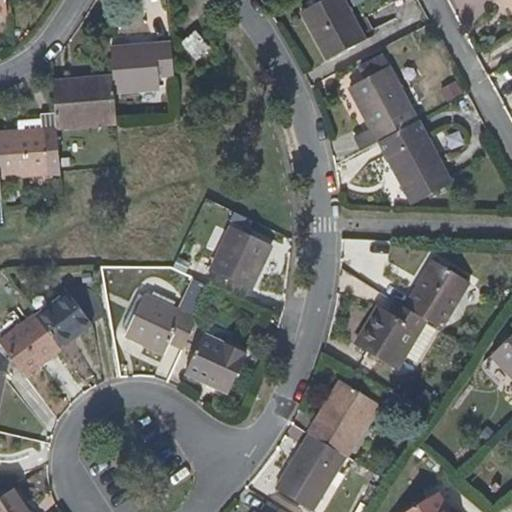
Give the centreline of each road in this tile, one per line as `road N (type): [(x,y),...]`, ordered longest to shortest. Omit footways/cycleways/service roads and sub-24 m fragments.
road 1 (residential): [(219,466),(249,456),(271,426),(304,357),(324,280),(326,227),(308,130),(249,0)]
road 2 (residential): [(219,466),(164,395),(123,395),(83,418),(65,451),(60,472),(84,511)]
road 3 (residential): [(100,0),(92,21),(0,76)]
